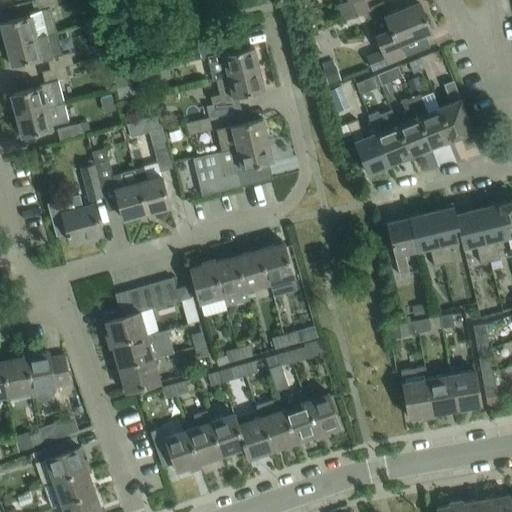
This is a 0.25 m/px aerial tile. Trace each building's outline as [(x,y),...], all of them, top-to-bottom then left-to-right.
[(0,25),(5,43),(51,31),(45,9),(58,6),(56,0),(30,0),(34,11),(30,13),(30,15),(26,16),(26,15),(25,15),(25,16),(0,22),(0,25)] [(348,0),(336,5),(343,21),(369,10),(364,0),(348,0)] [(372,70),(402,57),(397,44),(430,31),(418,3),(384,17),(390,30),(376,36),(381,49),(367,56),(372,70)] [(57,55),(51,31),(5,43),(10,66),(37,59),(37,60),(38,60),(37,59),(41,58),(42,60),(47,58),(50,69),(65,65),(73,63),(70,52),(57,55)] [(225,40),(177,52),(179,63),(206,57),(212,80),(215,79),(227,76),(258,68),(253,47),(228,53),(225,40)] [(422,66),(436,63),(433,50),(419,52),(422,66)] [(63,103),(57,80),(68,77),(65,65),(50,69),(42,71),(45,83),(40,84),(41,86),(9,94),(15,115),(63,103)] [(263,90),(258,68),(227,76),(215,79),(219,94),(210,96),(212,104),(205,106),(208,117),(209,117),(240,110),(237,97),(238,97),(238,96),(263,90)] [(383,69),(376,72),(380,82),(387,79),(383,69)] [(417,76),(406,80),(411,91),(422,87),(417,76)] [(450,103),(439,107),(452,141),(461,137),(460,135),(473,129),(452,80),(443,84),(450,103)] [(340,86),(329,91),(337,112),(349,108),(340,86)] [(452,141),(439,107),(427,112),(420,93),(410,97),(430,147),(442,142),(443,145),(452,141)] [(430,147),(410,97),(401,101),(408,120),(396,124),(410,158),(419,154),(418,152),(430,147)] [(68,121),(63,103),(15,115),(21,137),(46,130),(47,131),(47,130),(51,129),(52,131),(53,131),(51,125),(68,121)] [(410,158),(396,124),(384,129),(377,111),(368,114),(376,133),(388,164),(400,159),(401,162),(410,158)] [(211,129),(209,117),(208,117),(185,123),(188,134),(211,129)] [(215,129),(221,151),(267,140),(262,118),(235,125),(234,124),(234,125),(215,129)] [(389,166),(388,164),(376,133),(363,138),(356,119),(346,123),(366,173),(379,168),(380,170),(389,166)] [(83,134),(80,123),(57,129),(59,140),(83,134)] [(267,140),(221,151),(214,153),(216,164),(211,166),(218,191),(241,185),(238,173),(242,172),(241,169),(272,161),(267,140)] [(152,146),(158,171),(172,168),(166,142),(152,146)] [(95,163),(103,196),(107,210),(119,207),(123,219),(146,213),(137,181),(134,170),(113,176),(104,146),(91,150),(94,161),(95,163)] [(205,160),(190,164),(196,185),(211,181),(205,160)] [(88,200),(103,196),(95,163),(79,167),(88,200)] [(160,175),(137,181),(146,213),(169,206),(160,175)] [(68,235),(70,243),(86,238),(87,240),(96,238),(95,236),(100,234),(93,205),(82,208),(79,195),(48,204),(47,202),(46,203),(55,235),(56,235),(56,234),(66,231),(67,232),(66,232),(67,236),(68,235)] [(508,198),(498,200),(507,236),(511,234),(511,200),(508,201),(508,198)] [(507,236),(498,200),(489,203),(489,206),(477,209),(489,260),(500,258),(495,238),(507,236)] [(460,238),(454,211),(452,203),(443,206),(443,209),(430,212),(443,263),(453,261),(448,241),(460,238)] [(489,260),(477,209),(464,212),(463,209),(454,211),(460,238),(462,246),(476,243),(480,263),(489,260)] [(443,263),(430,212),(418,215),(417,212),(408,214),(416,250),(429,246),(433,266),(443,263)] [(416,250),(408,214),(398,216),(399,219),(386,222),(398,274),(409,272),(404,252),(416,250)] [(281,242),(259,248),(269,283),(292,277),(282,242),(282,241),(281,241),(281,242)] [(269,283),(259,248),(259,247),(258,247),(258,248),(236,255),(246,290),(269,283)] [(246,290),(236,255),(235,254),(234,254),(235,255),(213,261),(223,296),(246,290)] [(223,296),(213,261),(213,258),(211,258),(212,261),(203,264),(202,261),(201,261),(202,264),(189,268),(199,302),(223,296)] [(418,285),(432,283),(430,267),(416,270),(418,285)] [(178,300),(175,289),(172,277),(160,280),(167,304),(178,300)] [(167,304),(160,280),(149,284),(155,307),(167,304)] [(155,307),(149,284),(137,287),(144,310),(155,307)] [(187,286),(175,289),(178,300),(190,297),(187,286)] [(144,310),(137,287),(126,290),(132,314),(139,312),(144,310)] [(132,314),(126,290),(114,294),(121,317),(132,314)] [(187,323),(198,320),(195,308),(184,310),(187,323)] [(146,335),(139,312),(132,314),(121,317),(105,321),(108,334),(105,335),(108,345),(146,335)] [(451,314),(439,316),(441,327),(453,324),(451,314)] [(430,329),(428,318),(416,320),(418,331),(430,329)] [(418,331),(416,320),(405,322),(407,333),(418,331)] [(472,326),(476,350),(488,347),(484,323),(472,326)] [(166,329),(146,335),(108,345),(108,346),(111,345),(118,367),(153,357),(173,352),(166,329)] [(190,334),(193,345),(205,342),(201,331),(190,334)] [(296,331),(284,334),(286,343),(298,340),(296,331)] [(284,334),(271,337),(274,347),(286,343),(284,334)] [(205,342),(193,345),(197,358),(208,355),(205,342)] [(319,342),(288,351),(291,362),(322,353),(319,342)] [(237,346),(240,357),(252,353),(249,343),(237,346)] [(240,357),(237,346),(226,350),(228,360),(240,357)] [(492,371),(488,347),(476,350),(480,373),(492,371)] [(23,353),(30,391),(31,396),(34,395),(39,399),(41,400),(48,399),(50,397),(52,394),(53,391),(56,391),(55,386),(69,383),(63,354),(48,357),(47,351),(34,353),(34,350),(23,353)] [(291,362),(288,351),(265,357),(268,368),(291,362)] [(30,391),(23,353),(22,353),(23,356),(1,360),(0,359),(0,358),(0,361),(6,396),(30,391)] [(160,381),(153,357),(118,367),(124,391),(160,381)] [(254,361),(242,364),(245,374),(257,371),(254,361)] [(245,374),(242,364),(230,367),(233,378),(245,374)] [(433,416),(433,413),(426,377),(425,377),(423,366),(400,370),(408,418),(421,416),(422,419),(433,416)] [(474,369),(450,373),(456,409),(480,405),(474,369)] [(222,381),(219,371),(207,374),(210,384),(222,381)] [(497,395),(492,371),(480,373),(485,397),(497,395)] [(456,409),(450,373),(426,377),(433,413),(456,409)] [(173,384),(176,394),(188,391),(185,380),(173,384)] [(176,394),(173,384),(161,387),(164,397),(176,394)] [(327,392),(304,400),(318,437),(328,434),(327,431),(339,426),(327,392)] [(318,437),(304,400),(283,408),(295,442),(315,434),(317,437),(318,437)] [(295,442),(283,408),(260,416),(272,450),(295,442)] [(245,447),(237,424),(233,413),(211,421),(223,455),(244,447),(245,447)] [(272,450),(260,416),(237,424),(245,447),(244,447),(248,458),(272,450)] [(223,455),(211,421),(188,429),(200,463),(223,455)] [(50,427),(38,431),(42,442),(54,438),(50,427)] [(200,463),(188,429),(165,436),(162,427),(149,431),(162,466),(173,463),(176,471),(188,467),(189,469),(201,466),(200,463)] [(42,442),(38,431),(26,435),(30,446),(42,442)] [(78,447),(73,449),(44,459),(52,481),(89,469),(86,458),(83,459),(78,447)] [(89,469),(52,481),(43,484),(51,507),(60,504),(94,492),(87,470),(90,469),(89,469)] [(101,511),(94,492),(60,504),(63,511),(101,511)] [(510,511),(509,501),(508,494),(484,498),(486,511),(510,511)] [(486,511),(484,498),(461,502),(460,499),(461,511),(486,511)] [(461,511),(460,499),(448,501),(449,504),(436,507),(436,511),(461,511)]
